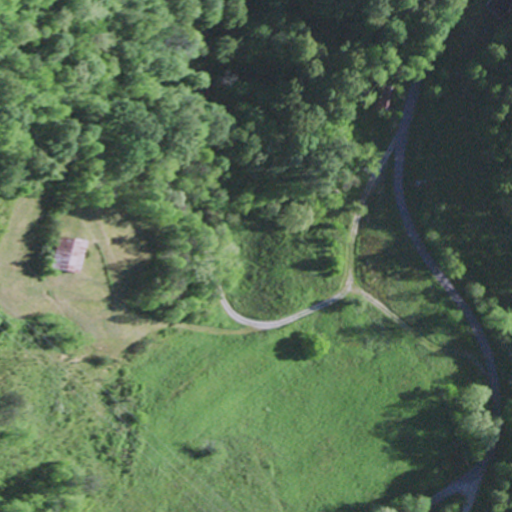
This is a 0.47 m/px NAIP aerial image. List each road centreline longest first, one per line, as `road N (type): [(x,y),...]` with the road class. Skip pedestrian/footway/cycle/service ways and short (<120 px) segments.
road 1 (residential): [(493,383),(470,359),(429,346),(359,295),(267,323),(228,306),(196,231),(86,51),(79,0)]
road 2 (residential): [(480,461),(494,432),(483,345),(410,226),(397,162),(423,65),(457,0)]
